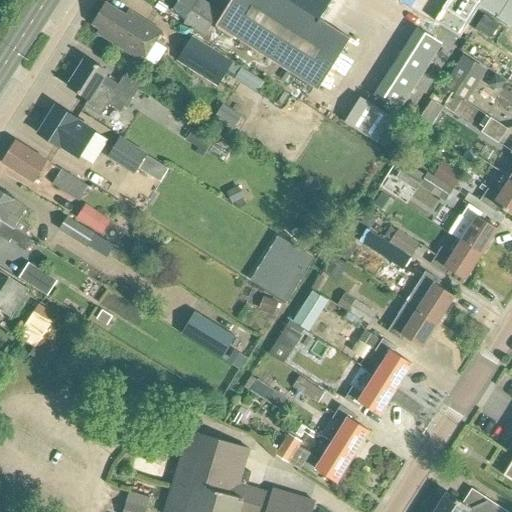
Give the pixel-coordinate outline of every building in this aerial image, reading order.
[(205,36),(220,13),(200,0),(199,0),(185,22),(205,36)] [(318,93),(352,42),(323,23),(338,0),(235,0),(217,28),(318,93)] [(511,0),(444,0),(433,19),(457,34),(477,4),(511,26),(511,0)] [(125,16),(106,3),(93,24),(100,28),(97,32),(141,61),(160,31),(129,11),(125,16)] [(484,16),(475,30),(491,40),(499,26),(484,16)] [(424,20),(383,90),(412,107),(453,37),(424,20)] [(192,37),(177,61),(217,87),(233,63),(192,37)] [(444,88),(465,101),(485,69),(465,56),(444,88)] [(117,85),(104,76),(106,72),(85,58),(68,86),(88,99),(85,105),(99,114),(106,103),(119,111),(123,104),(128,106),(142,84),(124,73),(117,85)] [(240,75),(262,88),(269,75),(247,63),(240,75)] [(367,91),(367,90),(358,85),(342,109),(375,131),(391,107),(367,91)] [(38,134),(78,159),(93,135),(74,124),(77,120),(56,106),(38,134)] [(498,144),(507,130),(492,120),(483,134),(498,144)] [(147,156),(148,155),(120,138),(108,158),(135,175),(138,170),(147,156)] [(34,183),(47,162),(16,142),(2,163),(34,183)] [(155,161),(147,156),(138,170),(146,174),(155,161)] [(443,163),(434,177),(454,189),(463,175),(443,163)] [(405,165),(397,177),(417,190),(420,186),(425,178),(405,165)] [(79,202),(88,187),(61,170),(52,186),(79,202)] [(445,202),(453,190),(427,174),(425,178),(420,186),(445,202)] [(511,216),(511,177),(510,177),(497,197),(487,190),(479,201),(494,211),(496,207),(511,216)] [(227,193),(233,204),(244,198),(238,187),(227,193)] [(0,221),(25,237),(30,229),(19,222),(27,209),(0,191),(0,221)] [(473,251),(480,256),(497,229),(479,217),(482,213),(468,204),(460,216),(471,223),(460,240),(467,245),(466,246),(473,250),(473,251)] [(101,236),(110,221),(86,206),(77,221),(101,236)] [(367,213),(360,223),(370,229),(376,219),(367,213)] [(88,248),(96,235),(67,218),(60,230),(88,248)] [(0,238),(7,243),(10,238),(28,250),(33,242),(25,237),(0,221),(0,238)] [(402,270),(411,257),(367,228),(359,241),(402,270)] [(411,256),(420,244),(398,229),(390,242),(411,256)] [(345,260),(353,245),(340,238),(332,253),(345,260)] [(464,280),(480,256),(473,251),(473,250),(466,246),(467,245),(460,240),(447,260),(436,253),(429,264),(444,274),(447,269),(464,280)] [(48,296),(55,285),(29,268),(22,279),(48,296)] [(431,318),(438,322),(455,296),(437,285),(439,281),(425,271),(406,301),(418,308),(418,307),(425,311),(424,312),(432,317),(431,318)] [(0,312),(10,319),(27,292),(0,274),(0,312)] [(315,326),(335,295),(318,285),(299,316),(315,326)] [(346,310),(370,324),(377,314),(353,299),(346,310)] [(263,300),(259,312),(273,317),(277,305),(263,300)] [(421,349),(438,322),(431,318),(432,317),(424,312),(425,311),(418,307),(418,308),(406,301),(386,332),(400,342),(403,337),(421,349)] [(38,304),(26,324),(21,322),(17,329),(35,340),(41,330),(37,328),(40,323),(48,328),(56,315),(38,304)] [(107,325),(112,316),(101,309),(96,318),(107,325)] [(182,333),(222,359),(235,338),(195,313),(182,333)] [(277,340),(268,354),(283,364),(292,350),(277,340)] [(373,377),(394,390),(411,365),(393,353),(396,349),(381,340),(374,352),(385,359),(373,377)] [(240,356),(234,366),(241,371),(247,361),(240,356)] [(319,403),(325,393),(298,375),(291,386),(319,403)] [(378,416),(394,390),(373,377),(361,395),(350,388),(343,400),(357,409),(360,404),(378,416)] [(285,413),(292,402),(258,381),(251,392),(285,413)] [(330,444),(351,458),(368,432),(350,420),(353,416),(338,407),(331,419),(332,420),(322,436),(331,442),(330,444)] [(270,495),(245,488),(249,473),(241,471),(247,450),(189,432),(164,511),(310,511),(314,503),(271,490),(270,495)] [(289,464),(303,443),(290,435),(277,456),(289,464)] [(335,484),(351,458),(330,444),(317,464),(307,457),(300,468),(314,477),(317,472),(335,484)] [(511,453),(502,470),(511,476),(511,453)] [(507,511),(471,489),(462,504),(446,493),(433,511),(507,511)] [(131,490),(123,511),(146,511),(151,497),(131,490)]
